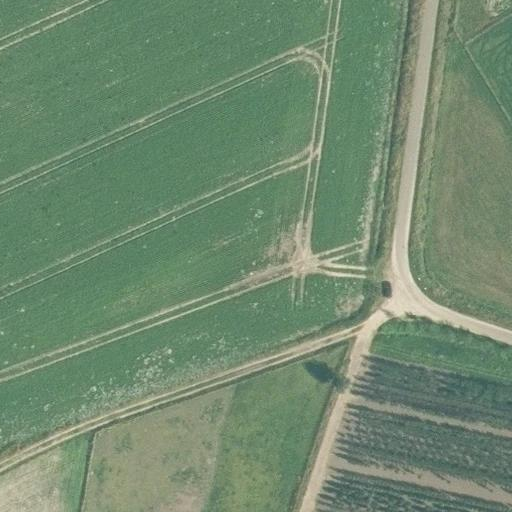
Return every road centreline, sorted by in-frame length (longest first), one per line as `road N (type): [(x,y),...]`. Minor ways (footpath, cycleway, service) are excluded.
road 1 (track): [(359,327),(183,390),(0,469)]
road 2 (unclassified): [(405,300),(398,251),(432,0)]
road 3 (track): [(359,327),(309,511)]
